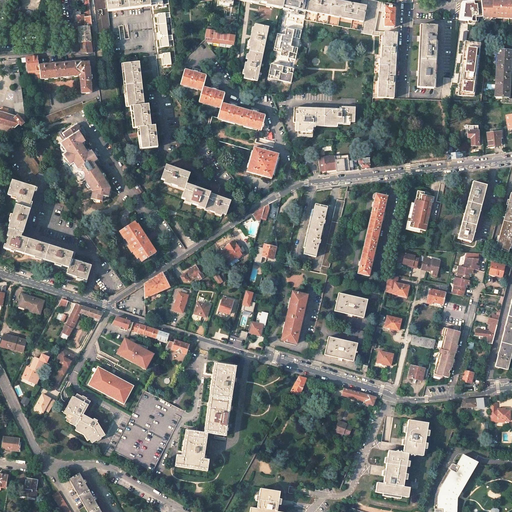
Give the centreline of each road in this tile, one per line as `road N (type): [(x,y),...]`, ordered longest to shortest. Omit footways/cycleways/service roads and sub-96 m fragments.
road 1 (unclassified): [(511,159),(303,183),(110,308)]
road 2 (unclassified): [(110,308),(401,399),(511,386)]
road 3 (residential): [(83,463),(63,464),(35,450),(0,372)]
